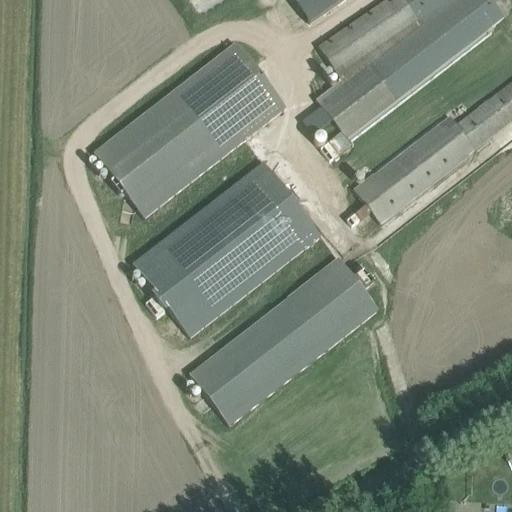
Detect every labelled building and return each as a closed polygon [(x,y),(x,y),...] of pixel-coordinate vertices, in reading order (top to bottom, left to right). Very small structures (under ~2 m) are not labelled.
[(286,0),(306,28),(345,0),(286,0)] [(485,0),(390,0),(318,51),(341,84),(316,104),(348,145),(503,25),(485,0)] [(143,222),(283,113),(285,111),(235,46),(93,156),(143,222)] [(393,267),(511,182),(511,141),(374,240),(393,267)] [(263,166),(132,267),(156,298),(145,307),(156,321),(164,315),(162,312),(165,310),(189,341),(320,239),(263,166)] [(360,267),(348,276),(338,262),(188,378),(228,429),(378,313),(365,297),(376,288),(360,267)] [(467,508),(511,509),(511,486),(468,485),(467,508)]
